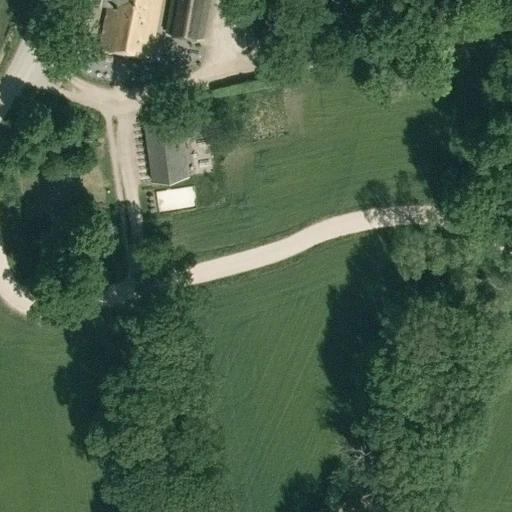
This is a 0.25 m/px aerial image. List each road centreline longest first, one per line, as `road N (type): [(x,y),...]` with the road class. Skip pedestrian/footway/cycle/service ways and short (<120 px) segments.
road 1 (track): [(511,249),(458,220),(412,215),(325,228),(290,249),(50,310),(12,304),(0,285)]
road 2 (track): [(511,4),(122,92),(93,88),(26,54)]
road 3 (track): [(124,108),(182,511)]
